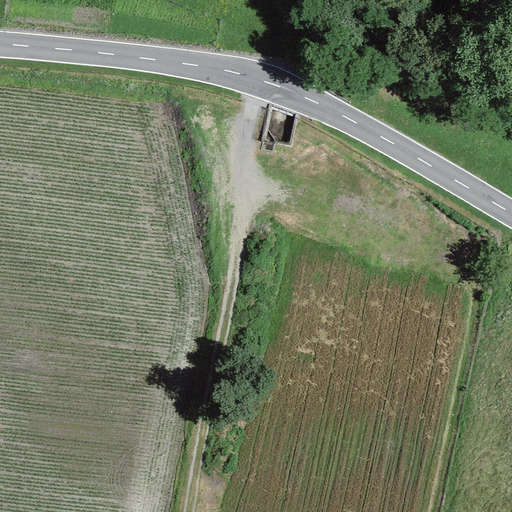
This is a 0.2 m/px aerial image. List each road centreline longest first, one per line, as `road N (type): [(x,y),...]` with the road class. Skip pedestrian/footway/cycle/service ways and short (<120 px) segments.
road 1 (tertiary): [(511,217),(285,90),(139,58),(0,47)]
road 2 (track): [(248,169),(191,511)]
road 3 (track): [(260,83),(246,128),(256,184),(283,202),(377,233)]
